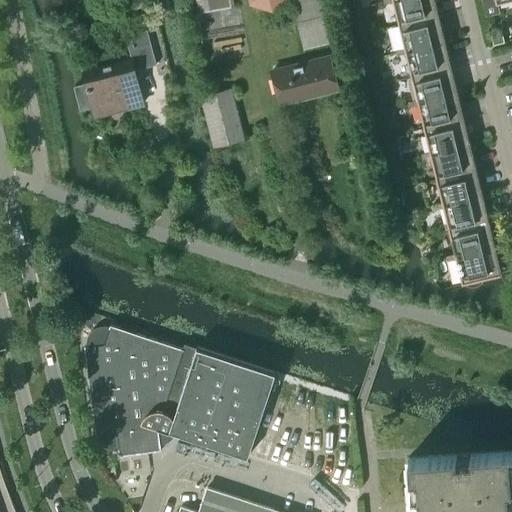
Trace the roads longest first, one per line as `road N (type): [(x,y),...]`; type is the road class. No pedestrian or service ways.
road 1 (unclassified): [(511,342),(295,277),(4,174)]
road 2 (secondary): [(100,511),(71,447),(4,174)]
road 3 (secondary): [(0,302),(35,447),(61,511)]
road 4 (residential): [(511,176),(469,0)]
